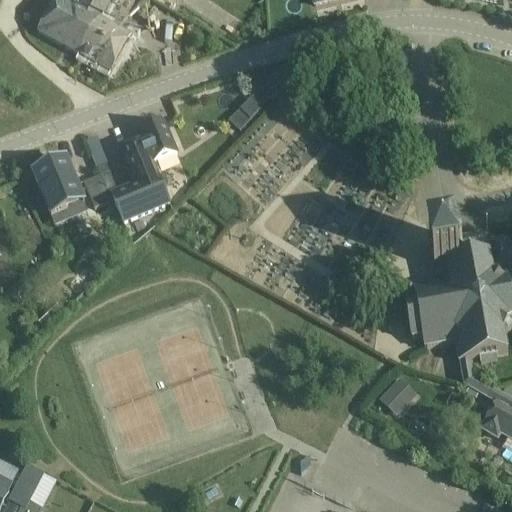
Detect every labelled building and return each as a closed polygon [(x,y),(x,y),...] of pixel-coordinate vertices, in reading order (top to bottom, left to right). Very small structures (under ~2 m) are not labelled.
[(59,0),(41,33),(82,56),(94,33),(91,31),(93,26),(92,25),(95,19),(80,10),(85,0),(59,0)] [(85,0),(80,10),(95,19),(92,25),(93,26),(91,31),(94,33),(82,56),(114,74),(134,37),(102,19),(112,0),(85,0)] [(345,74),(355,72),(352,62),(343,65),(345,74)] [(261,93),(241,112),(251,122),(270,102),(261,93)] [(176,156),(163,125),(136,136),(138,141),(119,149),(129,172),(135,185),(110,196),(123,227),(170,207),(157,176),(156,176),(153,166),(176,156)] [(84,203),(68,165),(50,173),(49,169),(34,176),(52,219),(67,213),(66,210),(84,203)] [(111,204),(100,179),(83,186),(94,211),(111,204)] [(462,386),(489,402),(493,394),(473,383),(470,363),(508,356),(506,337),(511,329),(511,289),(511,290),(508,278),(511,277),(511,266),(509,248),(508,248),(507,242),(487,246),(485,237),(455,243),(455,240),(429,244),(434,270),(436,269),(436,271),(432,278),(433,283),(439,288),(422,292),(421,290),(421,289),(420,288),(419,287),(418,287),(417,286),(416,286),(415,286),(414,287),(412,287),(412,288),(411,289),(410,290),(410,291),(410,292),(410,293),(412,304),(404,305),(411,343),(422,341),(424,351),(455,346),(459,365),(458,365),(462,386)] [(65,312),(58,306),(39,326),(46,333),(65,312)] [(397,382),(377,403),(391,416),(405,401),(408,404),(414,398),(397,382)] [(511,404),(493,394),(489,402),(495,405),(480,432),(498,443),(501,439),(511,445),(511,404)] [(0,479),(0,510),(13,486),(0,479)]
